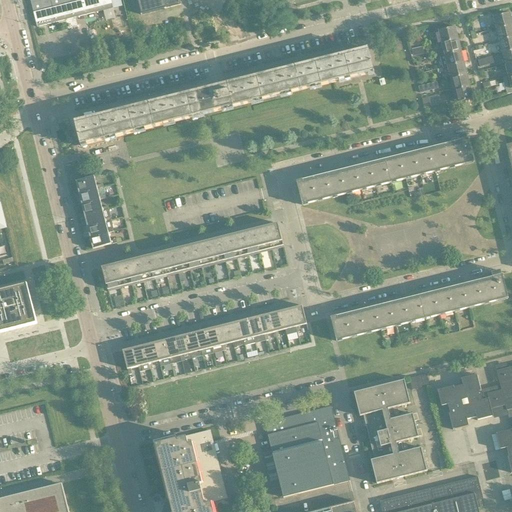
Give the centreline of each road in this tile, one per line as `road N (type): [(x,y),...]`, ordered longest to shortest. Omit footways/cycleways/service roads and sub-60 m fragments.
road 1 (residential): [(31,102),(440,0)]
road 2 (residential): [(306,276),(281,172),(487,120)]
road 3 (residential): [(511,257),(316,308),(306,276)]
road 4 (residential): [(88,329),(31,102)]
road 5 (residential): [(116,441),(326,389),(338,394)]
road 6 (residential): [(306,276),(88,329)]
road 7 (residential): [(368,511),(338,394)]
